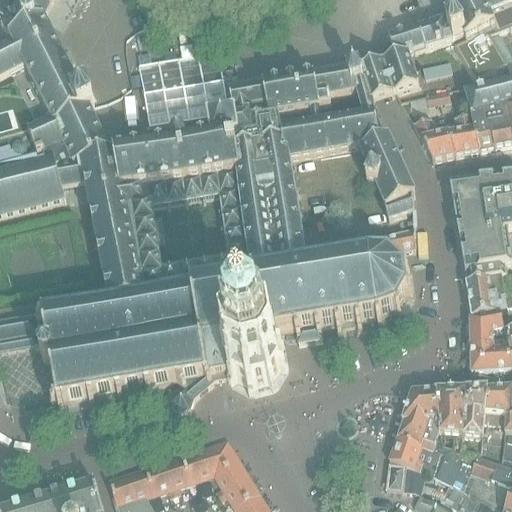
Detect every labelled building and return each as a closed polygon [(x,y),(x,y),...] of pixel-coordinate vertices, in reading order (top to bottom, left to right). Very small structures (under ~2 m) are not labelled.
[(213,388),(213,386),(212,385),(231,381),(231,382),(227,385),(231,390),(237,385),(248,390),(248,398),(254,398),(255,390),(268,388),(273,394),(278,390),(273,384),(280,373),(287,374),(288,368),(281,367),(278,354),(284,349),(281,345),(279,346),(280,344),(276,339),(296,336),(298,344),(299,348),(306,347),(307,344),(311,343),(315,343),(316,345),(323,344),(322,340),(323,340),(321,331),(336,329),(337,337),(342,337),(341,332),(356,329),(357,334),(362,333),(361,325),(376,322),(378,331),(383,330),(381,321),(394,317),(399,323),(403,320),(398,313),(406,302),(414,303),(414,298),(407,297),(405,283),(412,279),(409,274),(402,278),(390,267),(392,265),(397,267),(401,263),(400,258),(416,256),(415,232),(417,232),(416,230),(413,230),(412,232),(412,236),(348,250),(350,263),(347,263),(348,271),(331,274),(331,271),(330,271),(329,266),(326,267),(327,271),(326,272),(327,275),(310,277),(309,271),(306,271),(302,242),(306,242),(305,239),(301,239),(299,224),(303,223),(302,220),(299,221),(295,201),(299,200),(298,197),(295,197),(290,164),(360,152),(371,177),(367,187),(377,191),(386,212),(385,212),(389,223),(414,217),(413,201),(415,200),(388,142),(379,146),(374,117),(371,104),(368,92),(364,74),(352,77),(350,77),(349,76),(348,76),(348,75),(347,75),(346,76),(346,77),(229,95),(232,119),(209,122),(213,144),(187,148),(186,142),(182,139),(176,140),(173,144),(174,150),(117,159),(112,160),(89,113),(94,110),(87,96),(82,99),(44,24),(57,0),(20,0),(15,9),(17,10),(12,17),(10,17),(9,18),(10,19),(1,28),(10,39),(0,44),(0,83),(26,70),(52,123),(28,134),(38,159),(44,157),(46,168),(0,178),(0,222),(66,208),(64,195),(87,190),(90,204),(111,310),(79,315),(77,308),(73,309),(74,315),(48,319),(47,313),(42,314),(43,320),(0,327),(0,356),(43,350),(44,353),(41,357),(41,362),(46,365),(50,364),(53,384),(57,403),(50,404),(51,408),(58,407),(59,414),(63,413),(62,406),(89,402),(90,409),(94,408),(94,401),(117,397),(119,404),(123,403),(122,396),(146,392),(147,399),(151,398),(150,391),(173,387),(174,389),(175,396),(174,397),(170,409),(178,418),(190,416),(193,405),(192,403),(204,395),(213,388)] [(511,0),(444,0),(450,11),(454,19),(445,23),(444,22),(425,30),(389,42),(396,62),(382,67),(391,100),(419,91),(408,58),(415,56),(415,57),(454,45),(466,39),(468,44),(455,50),(476,87),(507,70),(511,79),(511,87),(466,99),(473,120),(455,123),(456,127),(446,129),(435,132),(432,124),(414,129),(433,167),(456,161),(511,151),(511,150),(511,61),(511,60),(498,38),(511,32),(511,31),(511,0)] [(382,102),(391,100),(382,67),(374,70),(364,74),(368,92),(371,104),(382,102)] [(449,95),(427,100),(429,110),(451,106),(449,95)] [(466,276),(467,288),(499,282),(491,239),(511,234),(511,181),(511,182),(492,184),(450,190),(466,276)] [(499,282),(467,288),(473,323),(500,316),(507,313),(509,316),(511,314),(511,298),(510,299),(507,281),(499,282)] [(507,313),(500,316),(506,345),(511,374),(511,331),(504,333),(502,318),(511,315),(511,314),(509,316),(507,313)] [(470,324),(471,351),(506,345),(500,316),(473,323),(470,324)] [(506,345),(471,351),(472,378),(511,374),(506,345)] [(487,394),(485,416),(504,418),(504,416),(508,416),(507,411),(511,410),(511,392),(487,394)] [(467,395),(462,441),(482,441),(485,416),(487,394),(472,395),(467,395)] [(467,395),(434,397),(439,440),(462,441),(467,395)] [(404,425),(398,442),(423,451),(434,455),(439,440),(434,397),(413,398),(403,425),(404,425)] [(485,416),(482,441),(483,441),(483,437),(487,438),(488,428),(505,430),(506,436),(511,437),(511,410),(507,411),(508,416),(504,416),(504,418),(485,416)] [(511,437),(506,436),(502,461),(510,463),(511,463),(511,437)] [(390,465),(389,470),(407,471),(425,478),(433,480),(436,471),(437,470),(440,458),(434,455),(423,451),(398,442),(390,465)] [(269,511),(227,446),(164,467),(105,486),(114,511),(122,511),(143,505),(179,492),(215,480),(217,484),(234,511),(269,511)] [(436,471),(433,480),(433,482),(449,490),(450,491),(451,490),(491,511),(511,511),(511,474),(501,470),(477,462),(476,464),(451,454),(441,452),(440,458),(437,470),(436,471)] [(502,461),(501,470),(511,474),(508,472),(510,463),(502,461)] [(407,471),(389,470),(387,495),(404,497),(407,471)] [(407,471),(404,497),(417,498),(419,500),(420,500),(421,500),(425,478),(407,471)] [(78,492),(10,511),(101,511),(94,487),(78,492)] [(450,491),(449,490),(440,506),(450,511),(491,511),(451,490),(450,491)] [(420,500),(419,500),(414,511),(443,511),(442,511),(421,500),(420,500)]
